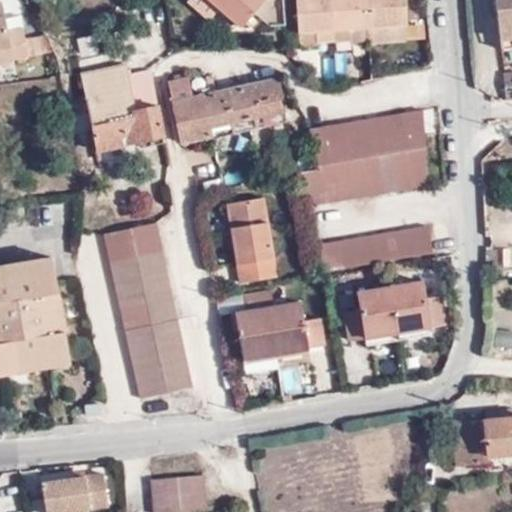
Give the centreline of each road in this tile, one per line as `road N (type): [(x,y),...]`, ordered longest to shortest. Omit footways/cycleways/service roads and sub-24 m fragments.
road 1 (residential): [(0,461),(433,404),(453,379),(481,305),(454,0)]
road 2 (unknown): [(206,436),(158,75),(261,60),(305,105),(461,83)]
